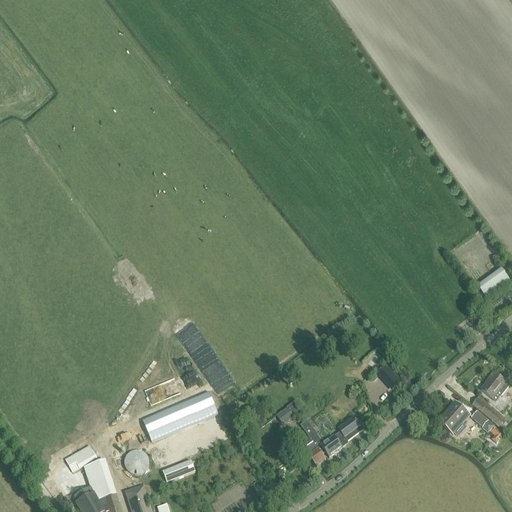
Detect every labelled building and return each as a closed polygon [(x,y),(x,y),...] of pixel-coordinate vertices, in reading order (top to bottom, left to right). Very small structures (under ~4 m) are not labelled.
[(486,300),(511,282),(502,270),(477,288),(486,300)] [(397,375),(392,368),(384,373),(389,381),(397,375)] [(185,379),(193,399),(207,393),(199,373),(185,379)] [(502,396),(509,387),(494,374),(489,380),(490,382),(482,392),(492,400),(499,393),(502,396)] [(287,409),(288,410),(289,411),(296,421),(303,416),(294,404),(287,409)] [(480,413),(501,430),(508,422),(487,405),(480,413)] [(439,423),(452,435),(454,437),(455,436),(456,436),(458,438),(460,438),(463,437),(465,436),(466,434),(466,431),(466,429),(464,427),(463,426),(465,425),(471,418),(457,406),(452,412),(453,413),(449,417),(447,415),(439,423)] [(256,416),(249,408),(240,415),(247,424),(256,416)] [(295,421),(296,421),(289,411),(288,410),(277,417),(284,426),(294,419),(295,421)] [(473,420),(489,434),(490,433),(495,438),(492,441),(497,446),(504,437),(497,431),(478,414),(473,420)] [(301,428),(309,438),(327,462),(342,451),(340,448),(347,443),(348,444),(364,433),(354,420),(339,431),(340,434),(324,446),(321,441),(309,423),(301,428)] [(317,470),(327,462),(309,438),(299,445),(303,451),(302,452),(308,460),(309,459),(317,470)] [(80,470),(97,461),(90,449),(66,463),(72,474),(80,470)] [(147,457),(146,456),(144,454),(142,453),(140,453),(138,452),(136,452),(134,452),(132,453),(130,454),(129,455),(127,457),(126,459),(125,460),(125,462),(124,465),(125,467),(125,469),(126,471),(127,472),(129,474),(130,475),(132,476),(134,477),(136,477),(139,477),(141,476),(143,476),(144,474),(146,473),(147,471),(148,469),(149,467),(149,465),(149,463),(149,461),(148,459),(147,457)] [(91,489),(103,511),(122,511),(106,462),(84,469),(91,489)] [(168,485),(196,474),(191,463),(163,474),(168,485)] [(152,511),(144,488),(125,494),(131,511),(152,511)] [(103,511),(91,489),(75,498),(78,504),(77,505),(80,511),(103,511)]
